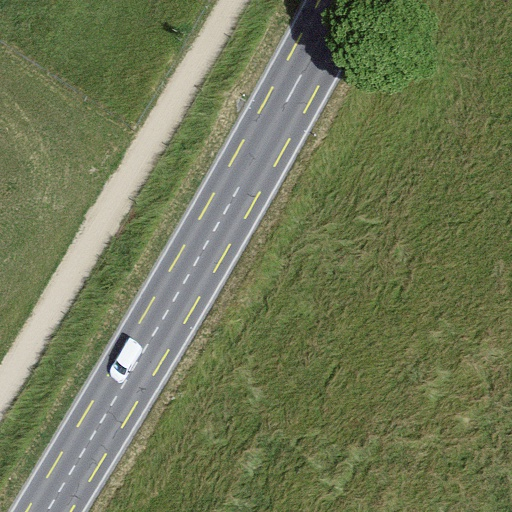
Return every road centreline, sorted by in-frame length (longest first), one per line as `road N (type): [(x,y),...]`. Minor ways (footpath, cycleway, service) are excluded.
road 1 (primary): [(341,0),(51,511)]
road 2 (track): [(0,395),(227,0)]
